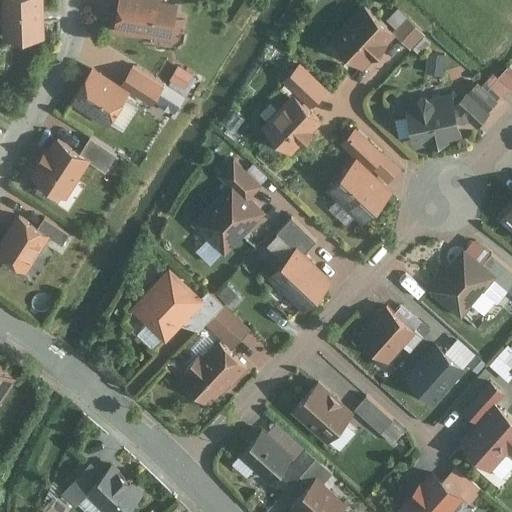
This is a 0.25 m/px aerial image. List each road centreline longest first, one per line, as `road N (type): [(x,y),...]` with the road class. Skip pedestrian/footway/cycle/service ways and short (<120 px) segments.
road 1 (residential): [(180,471),(511,134)]
road 2 (residential): [(180,471),(0,321)]
road 3 (residential): [(71,0),(69,51),(0,183)]
